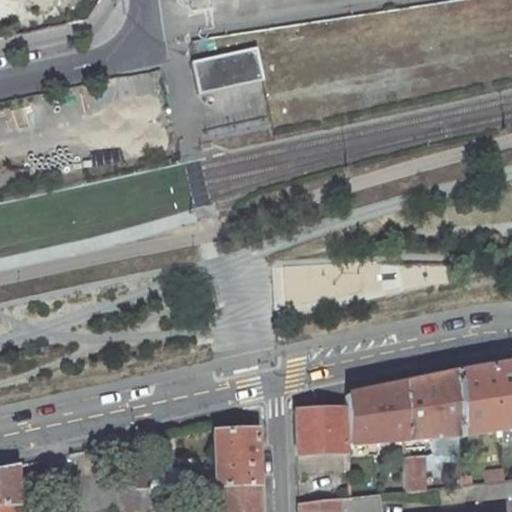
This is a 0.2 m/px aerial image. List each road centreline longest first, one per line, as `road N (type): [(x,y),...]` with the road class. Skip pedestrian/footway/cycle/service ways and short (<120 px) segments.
road 1 (residential): [(0,438),(273,378)]
road 2 (residential): [(273,378),(511,335)]
road 3 (residential): [(0,83),(111,58),(138,33),(141,0)]
road 4 (residential): [(279,511),(273,378)]
